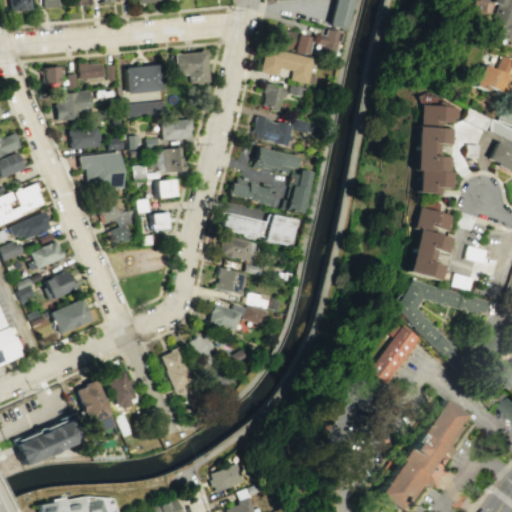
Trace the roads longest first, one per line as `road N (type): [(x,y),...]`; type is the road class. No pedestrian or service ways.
road 1 (residential): [(170,440),(0,52)]
road 2 (residential): [(245,0),(172,309),(123,332)]
road 3 (residential): [(0,44),(243,21)]
